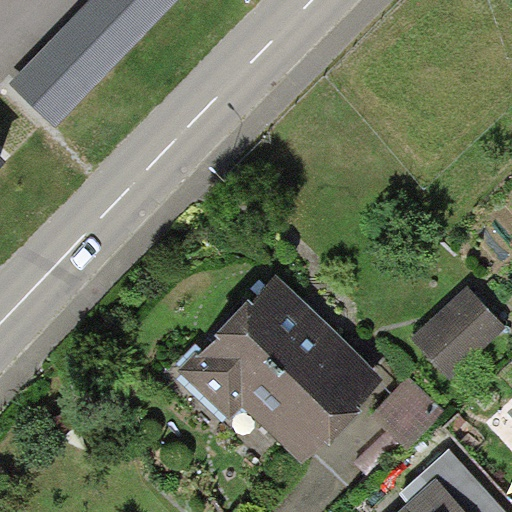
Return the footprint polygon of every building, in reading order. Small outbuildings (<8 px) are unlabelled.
[(94,0),(12,84),(55,126),(178,0),(94,0)] [(0,175),(8,167),(0,158),(0,175)] [(297,463),(382,379),(278,275),(179,373),(229,423),(243,409),(297,463)] [(504,328),(468,288),(412,339),(449,378),(504,328)] [(411,377),(374,416),(410,449),(446,410),(411,377)] [(507,511),(451,452),(420,480),(427,488),(401,511),(507,511)]
